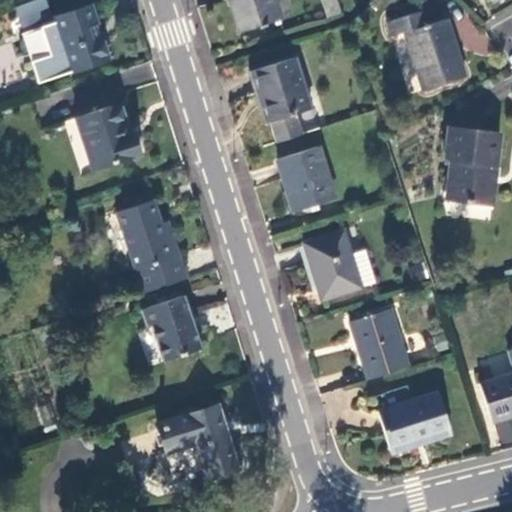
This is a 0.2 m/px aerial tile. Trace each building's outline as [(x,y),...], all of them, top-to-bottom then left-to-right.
[(281,21),(273,0),(229,0),(241,34),(281,21)] [(341,12),(336,0),(322,0),(328,17),(341,12)] [(109,61),(92,6),(54,19),(72,74),(109,61)] [(430,26),(426,12),(387,23),(391,39),(404,35),(421,90),(462,77),(445,22),(430,26)] [(277,143),(303,135),(297,116),(312,110),(295,58),(250,72),(257,94),(261,93),(277,143)] [(128,134),(119,106),(75,120),(93,171),(140,156),(132,134),(128,134)] [(495,168),(499,135),(447,129),(442,162),(449,163),(444,201),(482,206),(487,167),(495,168)] [(334,199),(318,147),(279,159),(295,210),(334,199)] [(115,213),(143,292),(185,278),(178,257),(171,260),(159,225),(151,202),(115,213)] [(166,223),(159,225),(171,260),(178,257),(166,223)] [(351,255),(343,231),(304,242),(323,299),(377,283),(367,250),(351,255)] [(200,349),(181,295),(139,310),(145,327),(149,326),(161,362),(200,349)] [(368,380),(409,367),(390,311),(349,323),(368,380)] [(511,350),(511,351),(511,355),(511,374),(482,383),(493,423),(511,417),(511,350)] [(480,379),(511,371),(506,353),(476,361),(480,379)] [(451,432),(438,392),(377,412),(390,452),(451,432)] [(240,465),(219,402),(156,422),(166,454),(198,443),(209,476),(240,465)] [(511,425),(511,420),(494,424),(498,445),(511,441),(511,425)]
